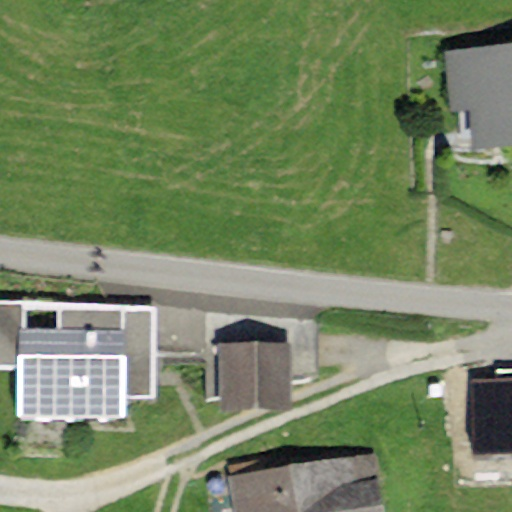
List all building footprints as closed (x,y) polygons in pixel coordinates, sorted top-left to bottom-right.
[(511,52),(444,58),(449,126),(473,124),(476,157),(511,154),(511,52)] [(159,310),(0,307),(0,377),(20,377),(19,427),(127,428),(127,407),(158,408),(159,310)] [(295,355),(218,352),(214,421),(291,425),(295,355)] [(511,388),(472,390),(475,471),(511,469),(511,388)] [(271,462),(229,468),(234,511),(379,511),(373,461),(273,476),(271,462)]
